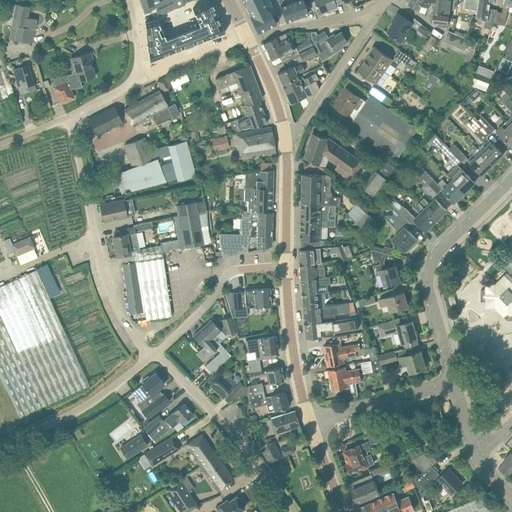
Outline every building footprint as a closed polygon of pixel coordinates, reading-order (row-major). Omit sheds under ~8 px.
[(153,0),(140,0),(142,8),(146,7),(150,6),(155,5),(154,4),(153,0)] [(157,19),(145,22),(150,61),(173,52),(185,47),(194,44),(205,39),(225,32),(210,0),(192,8),(200,26),(166,39),(157,19)] [(172,0),(173,0),(173,2),(176,8),(185,5),(184,3),(187,2),(191,0),(172,0)] [(248,14),(250,13),(252,16),(250,17),(257,33),(265,29),(265,30),(271,27),(271,26),(276,23),(275,22),(279,20),(276,13),(272,15),(269,8),(267,9),(262,0),(243,0),(247,6),(245,7),(248,14)] [(294,0),(285,4),(283,0),(277,0),(286,22),(294,18),(295,20),(302,18),(301,16),(308,13),(305,4),(310,2),(308,0),(294,0)] [(313,0),(314,1),(315,4),(317,9),(319,13),(327,10),(323,0),(313,0)] [(323,0),(327,10),(336,7),(335,4),(342,1),(342,0),(323,0)] [(429,2),(434,3),(431,22),(438,23),(437,27),(447,28),(448,16),(451,0),(448,0),(447,0),(410,0),(408,4),(417,10),(420,5),(427,8),(429,2)] [(464,0),(463,9),(477,11),(478,8),(481,9),(482,1),(479,1),(479,0),(464,0)] [(476,16),(476,17),(486,20),(484,27),(491,29),(493,22),(496,11),(497,10),(489,9),(490,3),(493,3),(493,0),(479,0),(479,1),(482,1),(481,9),(478,8),(477,11),(476,16)] [(511,0),(504,0),(502,11),(507,12),(509,6),(511,6),(511,0)] [(12,25),(9,39),(22,42),(32,43),(36,19),(27,18),(29,6),(19,4),(16,4),(15,5),(12,25)] [(496,11),(493,22),(499,24),(503,25),(507,14),(501,12),(496,11)] [(406,33),(413,23),(397,13),(394,18),(395,19),(387,32),(396,38),(397,42),(400,44),(405,43),(407,40),(406,33)] [(427,37),(431,32),(422,25),(418,30),(427,37)] [(347,42),(341,31),(335,35),(333,34),(323,41),(321,42),(326,49),(328,52),(333,49),(335,52),(342,47),(341,46),(347,42)] [(262,43),(270,60),(293,49),(285,33),(277,36),(262,43)] [(321,42),(323,41),(319,34),(312,38),(312,46),(317,53),(317,54),(326,49),(321,42)] [(461,36),(457,47),(465,50),(470,39),(467,38),(461,36)] [(312,46),(312,44),(310,40),(295,47),(298,53),(312,46)] [(312,46),(298,53),(302,60),(317,53),(312,46)] [(367,59),(384,71),(392,59),(375,47),(367,59)] [(0,123),(21,115),(0,49),(0,123)] [(398,49),(394,56),(410,67),(415,61),(398,49)] [(56,86),(54,87),(61,102),(73,97),(69,89),(72,88),(73,89),(82,86),(81,80),(95,76),(89,56),(91,55),(90,52),(70,58),(74,70),(74,73),(63,76),(65,82),(56,86)] [(507,74),(511,64),(511,61),(507,59),(505,58),(503,57),(498,69),(507,74)] [(375,83),(376,82),(382,85),(389,74),(384,71),(367,59),(358,71),(375,83)] [(27,65),(13,70),(20,93),(35,89),(27,65)] [(249,65),(215,78),(219,88),(229,85),(230,90),(238,87),(244,104),(246,103),(247,105),(259,100),(262,98),(249,65)] [(282,83),(297,77),(296,74),(305,71),(302,65),(294,69),(293,66),(277,73),(282,83)] [(431,73),(427,79),(428,80),(435,84),(439,78),(431,73)] [(471,85),(486,91),(491,79),(476,73),(471,85)] [(304,82),(300,83),(297,77),(282,83),(286,93),(313,81),(310,75),(303,79),(304,82)] [(167,76),(157,81),(163,92),(171,87),(167,76)] [(313,81),(286,93),(290,103),(306,96),(304,92),(315,87),(313,81)] [(373,86),(368,92),(388,106),(393,100),(373,86)] [(346,88),(334,106),(354,119),(348,128),(396,161),(418,128),(378,101),(370,95),(366,101),(346,88)] [(476,88),(468,96),(474,101),(479,96),(483,100),(486,94),(476,88)] [(168,106),(164,99),(159,90),(124,109),(133,127),(153,117),(157,125),(181,112),(176,102),(168,106)] [(507,92),(499,100),(511,112),(510,113),(511,114),(511,115),(511,116),(507,121),(511,126),(511,97),(510,96),(507,92)] [(264,114),(259,100),(247,105),(246,103),(244,104),(242,105),(245,114),(253,111),(255,117),(264,114)] [(122,122),(114,106),(89,118),(97,135),(122,122)] [(473,115),(491,133),(495,129),(477,110),(473,115)] [(241,118),(233,121),(230,122),(232,127),(234,129),(236,129),(237,131),(249,127),(250,128),(267,122),(264,114),(255,117),(253,111),(245,114),(245,115),(241,118)] [(485,142),(483,144),(486,147),(481,152),(493,164),(503,154),(487,137),(491,133),(474,116),(468,121),(470,123),(471,123),(477,129),(475,132),(485,142)] [(501,126),(496,130),(505,139),(511,146),(511,145),(511,126),(507,121),(502,127),(501,126)] [(271,126),(261,128),(236,133),(241,157),(263,153),(263,155),(276,153),(271,126)] [(312,133),(304,158),(309,160),(308,165),(317,168),(318,168),(323,154),(328,158),(338,165),(335,170),(347,178),(350,173),(359,161),(328,138),(322,136),(312,133)] [(114,173),(121,193),(166,181),(152,147),(150,148),(146,137),(124,145),(131,167),(114,173)] [(226,137),(216,138),(218,145),(228,143),(226,137)] [(196,175),(187,140),(169,145),(179,179),(196,175)] [(457,156),(457,157),(462,161),(466,157),(454,144),(449,148),(457,156)] [(441,149),(452,161),(457,157),(457,156),(449,148),(446,145),(441,149)] [(493,164),(481,152),(476,157),(473,154),(467,159),(483,174),(493,164)] [(362,187),(381,201),(394,184),(387,179),(395,167),(381,156),(379,159),(385,164),(378,172),(375,170),(362,187)] [(423,178),(427,182),(432,177),(422,167),(422,168),(417,163),(413,168),(423,178)] [(447,174),(452,180),(465,192),(475,182),(457,164),(447,174)] [(244,195),(272,196),(273,170),(258,169),(245,172),(245,174),(235,176),(235,178),(245,179),(244,195)] [(302,174),(302,202),(311,202),(311,204),(322,204),(329,205),(335,205),(340,206),(341,197),(332,196),(332,192),(331,192),(331,177),(328,175),(324,175),(302,174)] [(427,182),(423,178),(420,181),(423,185),(422,187),(433,198),(437,194),(426,182),(427,182)] [(454,202),(465,192),(452,180),(447,185),(442,179),(437,184),(454,202)] [(248,201),(248,211),(272,212),(272,196),(244,195),(244,201),(248,201)] [(436,220),(446,210),(435,199),(430,204),(424,198),(419,203),(436,220)] [(104,222),(127,217),(123,199),(100,204),(104,222)] [(388,220),(398,210),(392,204),(388,200),(381,213),(388,220)] [(409,221),(413,217),(426,230),(436,220),(419,203),(410,211),(403,205),(402,206),(396,200),(392,204),(398,210),(409,221)] [(176,206),(178,215),(197,212),(196,202),(176,206)] [(311,202),(302,202),(301,220),(311,220),(311,214),(321,214),(320,220),(328,220),(328,219),(329,205),(322,204),(311,204),(311,202)] [(356,203),(347,214),(356,223),(367,231),(377,219),(356,203)] [(219,234),(219,242),(223,257),(271,245),(272,212),(248,211),(242,211),(241,218),(240,218),(239,234),(219,234)] [(178,215),(183,247),(203,243),(197,212),(178,215)] [(311,220),(301,220),(301,240),(301,247),(322,245),(322,240),(320,240),(321,226),(328,227),(328,223),(328,220),(320,220),(321,214),(311,214),(311,220)] [(399,232),(393,239),(404,251),(417,239),(398,219),(392,225),(399,232)] [(142,223),(133,225),(134,228),(135,228),(136,232),(144,230),(142,223)] [(122,255),(123,263),(163,258),(161,245),(140,251),(136,232),(135,228),(134,228),(118,231),(119,235),(113,236),(117,256),(122,255)] [(30,236),(10,244),(16,256),(35,248),(30,236)] [(337,253),(340,261),(353,256),(349,244),(343,247),(342,244),(335,247),(337,253)] [(323,263),(337,260),(336,254),(330,255),(319,256),(318,248),(314,249),(299,250),(300,265),(323,263)] [(373,250),(371,250),(374,262),(380,260),(385,259),(387,253),(382,252),(375,250),(373,250)] [(163,258),(123,263),(122,264),(129,313),(142,311),(142,312),(144,311),(146,319),(171,316),(163,258)] [(324,267),(323,263),(300,265),(301,279),(317,278),(326,277),(325,267),(324,267)] [(377,271),(381,270),(385,285),(400,281),(396,265),(385,268),(383,263),(376,265),(377,271)] [(47,265),(36,270),(49,297),(59,293),(47,265)] [(0,380),(17,417),(88,384),(49,297),(36,270),(0,286),(0,380)] [(481,290),(481,301),(486,301),(486,307),(495,307),(507,319),(511,313),(511,276),(511,277),(507,272),(495,284),(486,284),(486,290),(481,290)] [(343,275),(337,276),(338,284),(345,283),(343,275)] [(326,277),(317,278),(301,279),(303,294),(326,292),(325,284),(327,284),(326,277)] [(240,292),(225,293),(230,308),(241,308),(246,307),(261,306),(271,306),(270,288),(244,289),(245,291),(240,292)] [(348,289),(341,290),(342,298),(351,296),(348,289)] [(327,292),(326,292),(303,294),(304,309),(328,307),(327,292)] [(408,306),(404,292),(380,299),(381,306),(388,304),(390,311),(408,306)] [(451,309),(457,307),(453,292),(447,293),(451,309)] [(358,300),(360,306),(376,302),(374,295),(358,300)] [(304,309),(305,323),(334,320),(334,314),(340,314),(339,306),(328,307),(304,309)] [(211,319),(204,325),(215,336),(216,335),(221,340),(222,340),(226,336),(225,335),(227,333),(230,332),(232,336),(236,335),(234,331),(230,316),(222,319),(224,325),(220,329),(218,326),(215,324),(216,323),(216,321),(214,318),(212,318),(211,319)] [(358,328),(356,317),(334,320),(305,323),(306,338),(322,337),(333,335),(333,333),(358,328)] [(400,325),(398,319),(378,325),(381,337),(399,332),(402,343),(417,339),(412,321),(400,325)] [(204,325),(193,336),(200,343),(203,347),(196,353),(203,360),(210,354),(217,347),(221,351),(205,366),(212,374),(230,356),(220,344),(219,343),(219,342),(221,340),(216,335),(215,336),(204,325)] [(275,335),(245,340),(248,353),(254,352),(255,358),(241,361),(243,373),(249,372),(249,373),(261,371),(259,360),(275,357),(274,352),(278,352),(275,335)] [(326,356),(364,348),(369,347),(368,342),(342,347),(341,342),(324,346),(326,356)] [(326,356),(328,366),(345,363),(344,358),(365,354),(364,348),(326,356)] [(398,360),(395,350),(378,354),(379,357),(371,359),(371,360),(374,372),(388,369),(387,365),(382,366),(381,364),(398,360)] [(399,358),(401,365),(408,364),(410,372),(425,368),(421,351),(399,358)] [(373,372),(374,372),(371,360),(361,362),(362,367),(359,368),(359,369),(346,371),(345,367),(328,370),(330,380),(361,374),(373,372)] [(478,360),(470,362),(472,368),(480,365),(478,360)] [(281,367),(271,369),(249,374),(250,379),(266,375),(267,384),(284,381),(281,367)] [(236,382),(229,376),(231,374),(226,368),(210,385),(222,397),(236,382)] [(158,389),(164,384),(155,373),(149,378),(148,376),(141,381),(143,383),(142,383),(143,384),(132,392),(140,402),(144,399),(149,405),(142,411),(147,418),(169,401),(164,393),(163,394),(158,389)] [(362,381),(361,374),(330,380),(332,390),(338,389),(339,390),(338,390),(340,399),(358,395),(355,382),(362,381)] [(238,396),(246,390),(246,387),(245,387),(240,382),(232,391),(238,396)] [(246,387),(246,390),(247,395),(263,392),(261,384),(246,387)] [(265,397),(263,392),(247,395),(249,408),(251,408),(266,405),(268,412),(288,406),(284,392),(265,397)] [(165,419),(163,420),(159,415),(143,428),(148,434),(154,441),(171,426),(179,420),(181,423),(192,414),(183,403),(172,412),(165,419)] [(244,405),(237,406),(239,417),(245,417),(244,405)] [(435,408),(438,419),(443,418),(440,406),(435,408)] [(299,425),(294,411),(279,414),(271,417),(276,433),(299,425)] [(380,429),(378,421),(362,426),(364,433),(380,429)] [(392,436),(389,428),(368,435),(371,443),(392,436)] [(185,446),(201,468),(217,456),(201,434),(185,446)] [(141,435),(120,448),(127,458),(147,445),(141,435)] [(171,436),(154,448),(153,447),(148,450),(144,453),(144,454),(140,457),(145,465),(149,462),(151,466),(179,448),(171,436)] [(268,462),(280,456),(273,441),(266,444),(269,448),(263,451),(268,462)] [(350,472),(367,465),(375,463),(371,453),(369,454),(368,451),(371,450),(368,442),(344,451),(349,463),(347,464),(350,472)] [(281,448),(282,456),(293,453),(292,446),(281,448)] [(422,473),(432,466),(433,465),(432,464),(434,463),(440,458),(431,447),(425,453),(419,455),(413,460),(422,473)] [(511,471),(511,451),(504,460),(505,461),(498,469),(506,477),(511,471)] [(208,478),(217,491),(233,479),(217,456),(201,468),(205,473),(202,475),(205,479),(208,478)] [(369,471),(371,474),(350,483),(358,502),(380,493),(374,478),(391,471),(390,470),(395,468),(392,462),(388,464),(387,463),(369,471)] [(432,484),(441,476),(432,466),(422,473),(415,478),(412,479),(420,499),(428,492),(425,488),(430,483),(432,484)] [(440,490),(444,487),(451,494),(462,483),(448,469),(441,476),(432,484),(438,490),(440,490)] [(180,511),(184,511),(197,504),(180,480),(166,490),(180,511)] [(359,507),(361,511),(378,511),(410,499),(408,496),(397,501),(393,493),(370,502),(359,507)] [(238,511),(245,507),(236,496),(228,501),(227,499),(219,505),(224,511),(238,511)] [(481,498),(474,501),(478,510),(485,507),(481,498)] [(409,511),(414,510),(410,499),(378,511),(409,511)]
